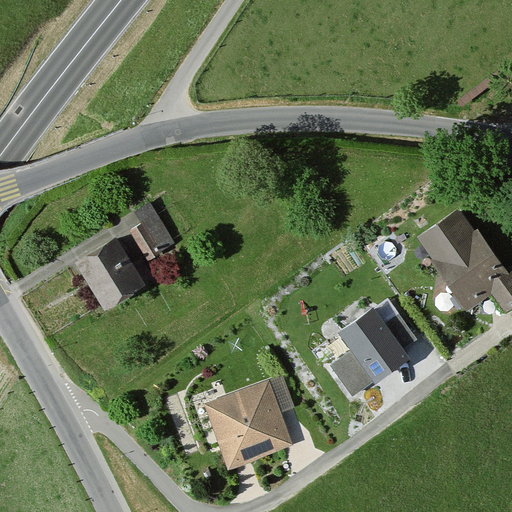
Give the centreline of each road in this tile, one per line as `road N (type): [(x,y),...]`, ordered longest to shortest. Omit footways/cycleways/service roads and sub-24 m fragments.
road 1 (unclassified): [(170,132),(314,117),(511,137)]
road 2 (primary): [(0,155),(121,0)]
road 3 (residential): [(59,406),(71,400),(100,415),(194,511)]
road 4 (unclassified): [(0,190),(170,132)]
road 5 (unclassified): [(236,0),(180,83),(170,132)]
